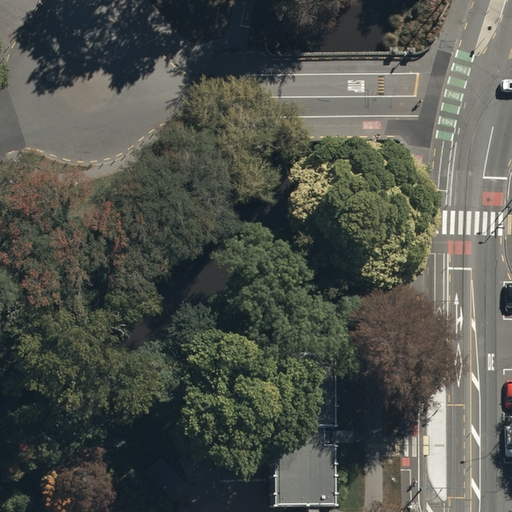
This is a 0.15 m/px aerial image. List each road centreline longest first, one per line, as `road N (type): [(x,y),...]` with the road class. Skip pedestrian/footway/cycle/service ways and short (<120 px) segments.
road 1 (tertiary): [(498,103),(471,269),(471,511)]
road 2 (unclassified): [(411,96),(223,95)]
